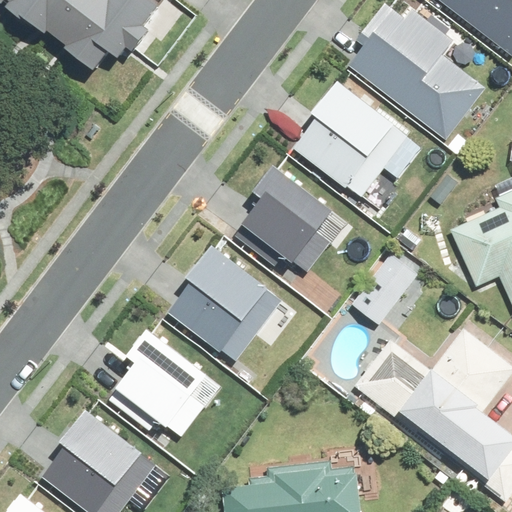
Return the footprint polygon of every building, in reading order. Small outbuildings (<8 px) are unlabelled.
[(56,0),(19,0),(43,18),(56,0)] [(102,0),(56,0),(43,18),(72,40),(102,0)] [(162,0),(102,0),(72,40),(68,45),(95,66),(106,51),(112,55),(125,38),(134,45),(152,23),(148,20),(163,0),(162,0)] [(357,64),(448,131),(484,82),(443,52),(454,37),(413,6),(407,14),(387,0),(383,0),(357,35),(371,45),(357,64)] [(511,0),(443,0),(511,50),(511,0)] [(295,143),(360,194),(409,133),(339,79),(315,109),(319,113),(295,143)] [(322,228),(339,207),(279,160),(257,188),(267,196),(248,219),(312,269),(336,239),(322,228)] [(511,195),(501,200),(506,211),(457,232),(479,283),(481,288),(505,278),(506,281),(511,295),(511,195)] [(403,241),(416,252),(425,241),(411,230),(403,241)] [(170,307),(235,358),(284,297),(214,242),(190,273),(195,277),(170,307)] [(394,251),(354,301),(378,320),(419,270),(394,251)] [(189,431),(229,377),(153,322),(132,349),(140,355),(114,391),(156,423),(164,412),(189,431)] [(491,484),(511,457),(511,435),(484,413),(511,376),(511,360),(469,327),(436,370),(395,338),(360,384),(491,484)] [(363,406),(373,415),(378,408),(367,400),(363,406)] [(43,470),(97,511),(115,511),(157,459),(87,405),(63,435),(68,439),(43,470)] [(339,456),(345,462),(353,459),(355,451),(348,446),(340,448),(339,456)] [(366,511),(363,471),(359,471),(359,465),(337,468),(336,459),(317,460),(283,463),(254,467),(256,483),(229,486),(231,511),(366,511)] [(438,473),(449,483),(454,477),(443,467),(438,473)] [(58,511),(25,488),(7,511),(58,511)]
